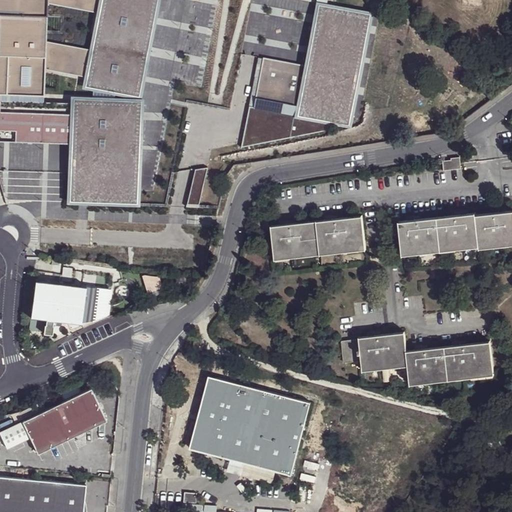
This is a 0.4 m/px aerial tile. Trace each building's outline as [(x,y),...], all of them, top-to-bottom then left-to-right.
[(0,0),(0,132),(92,135),(93,152),(138,153),(140,107),(114,104),(116,89),(141,94),(158,4),(137,0),(0,0)] [(367,20),(327,12),(317,66),(265,57),(258,98),(349,116),(367,20)] [(330,120),(251,106),(244,147),(328,132),(330,120)] [(92,135),(0,132),(0,143),(71,145),(70,201),(137,203),(138,153),(93,152),(92,135)] [(451,160),(442,161),(443,170),(460,168),(459,157),(451,157),(451,160)] [(187,205),(200,207),(206,170),(193,168),(187,205)] [(402,217),(405,250),(481,242),(482,245),(511,242),(511,208),(478,212),(478,209),(402,217)] [(274,221),(278,253),(368,244),(365,212),(274,221)] [(50,272),(36,270),(35,280),(53,282),(53,277),(49,276),(50,272)] [(107,314),(111,290),(53,282),(35,280),(34,280),(29,318),(45,319),(52,320),(80,325),(107,314)] [(52,326),(52,320),(45,319),(44,324),(43,324),(42,334),(51,335),(53,326),(52,326)] [(360,337),(362,358),(363,368),(408,363),(410,383),(494,374),(490,340),(406,349),(405,330),(359,334),(360,337)] [(344,359),(362,358),(360,337),(342,339),(344,359)] [(310,401),(208,374),(189,447),(290,473),(310,401)] [(36,454),(105,421),(98,407),(90,389),(0,430),(0,438),(6,449),(28,437),(36,454)] [(0,477),(0,511),(81,511),(83,499),(84,486),(16,479),(0,477)] [(196,492),(184,491),(183,501),(195,502),(196,492)]
